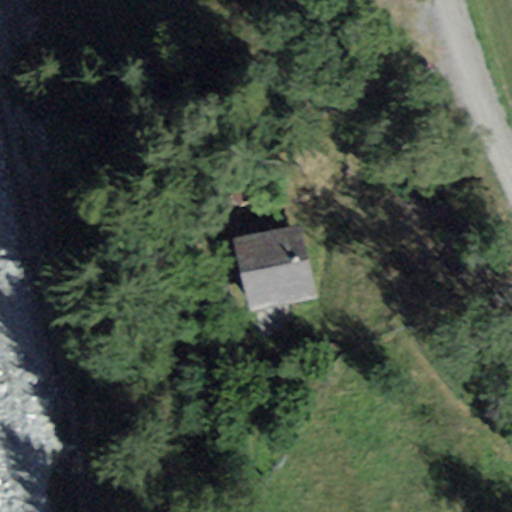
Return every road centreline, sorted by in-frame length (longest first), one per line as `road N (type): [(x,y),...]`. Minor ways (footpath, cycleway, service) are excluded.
road 1 (track): [(74,511),(0,97)]
road 2 (track): [(511,157),(454,0)]
